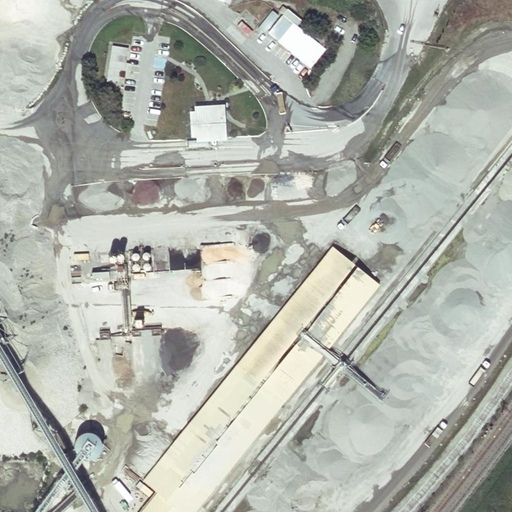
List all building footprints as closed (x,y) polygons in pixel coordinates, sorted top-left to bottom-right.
[(289,0),(287,0),(284,5),(295,13),(299,7),(289,0)] [(282,15),(271,29),(296,49),(293,52),(311,67),(323,52),(305,38),(308,35),(282,15)] [(271,29),(268,33),(293,52),(296,49),(271,29)] [(308,35),(305,38),(323,52),(326,49),(308,35)] [(109,45),(106,82),(125,83),(128,46),(109,45)] [(224,138),(224,130),(222,109),(215,110),(212,113),(204,113),(198,120),(199,128),(204,134),(211,134),(211,139),(224,138)] [(229,242),(202,245),(204,264),(231,260),(229,242)] [(184,269),(184,249),(169,249),(169,269),(184,269)] [(92,278),(108,277),(108,269),(92,271),(92,278)] [(239,364),(144,481),(157,492),(181,511),(195,511),(286,402),(239,364)] [(181,511),(157,492),(139,511),(181,511)]
